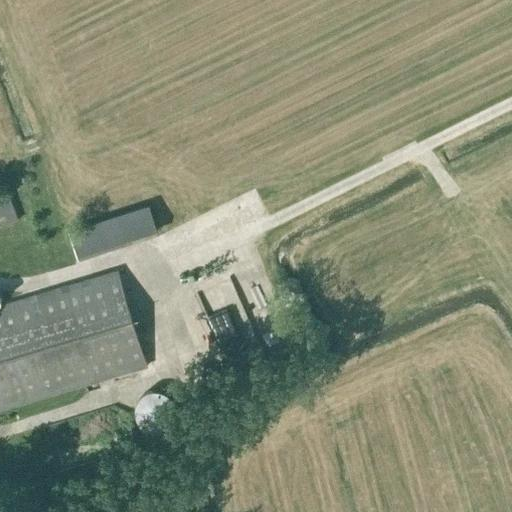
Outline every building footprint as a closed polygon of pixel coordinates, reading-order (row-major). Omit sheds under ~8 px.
[(0,196),(0,227),(18,220),(9,193),(0,196)] [(79,259),(159,234),(148,204),(68,230),(79,259)] [(246,260),(234,266),(252,309),(264,304),(246,260)] [(0,409),(147,362),(118,267),(0,299),(0,409)] [(156,430),(158,430),(161,430),(163,429),(166,428),(168,426),(170,425),(172,423),(173,421),(174,419),(175,416),(176,414),(176,411),(176,409),(176,406),(176,404),(175,401),(173,399),(172,397),(170,395),(168,393),(166,392),(164,391),(161,390),(159,390),(156,389),(154,389),(151,390),(149,391),(147,392),(144,393),(142,395),(141,396),(139,398),(137,401),(137,404),(136,406),(136,409),(136,411),(136,414),(137,416),(138,419),(139,421),(140,423),(142,425),(144,426),(146,428),(148,429),(151,430),(153,430),(156,430)] [(154,483),(154,506),(200,505),(200,483),(154,483)]
